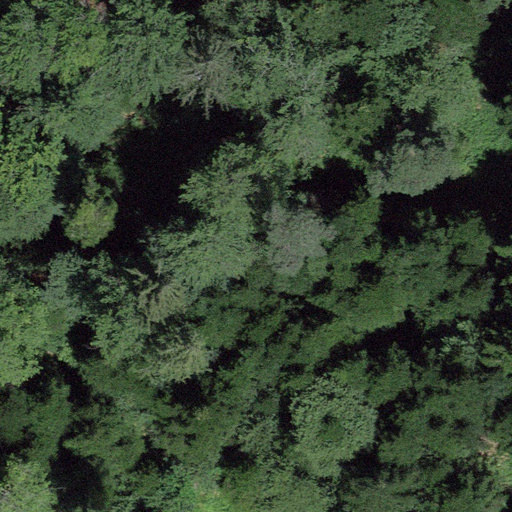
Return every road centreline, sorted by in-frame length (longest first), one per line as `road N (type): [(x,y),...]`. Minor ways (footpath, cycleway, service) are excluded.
road 1 (track): [(33,119),(125,153),(511,207)]
road 2 (track): [(0,334),(170,448),(187,468),(187,495),(169,508),(61,493),(0,472)]
